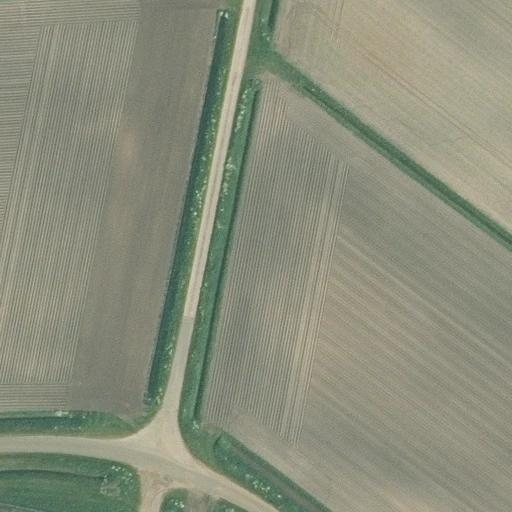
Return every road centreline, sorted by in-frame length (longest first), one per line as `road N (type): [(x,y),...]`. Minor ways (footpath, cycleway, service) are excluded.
road 1 (unclassified): [(161,460),(241,0)]
road 2 (unclassified): [(0,445),(68,445),(161,460)]
